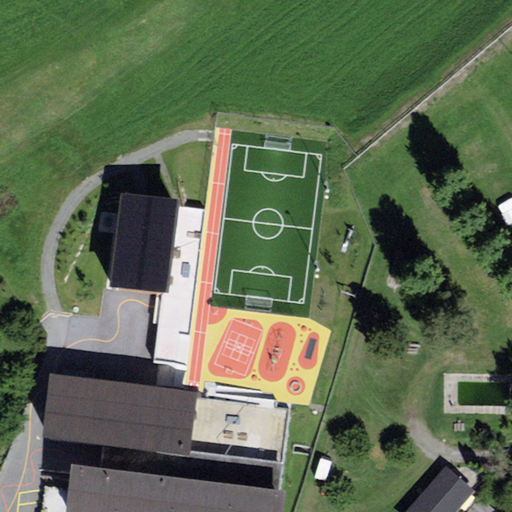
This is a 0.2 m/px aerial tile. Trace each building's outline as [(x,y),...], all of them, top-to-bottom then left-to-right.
[(88,253),(72,251),(69,282),(84,284),(88,253)] [(89,360),(77,358),(75,371),(87,373),(89,360)] [(195,388),(47,370),(39,435),(186,453),(187,449),(194,392),(195,388)] [(290,404),(194,392),(187,449),(283,461),(290,404)] [(125,470),(68,463),(61,511),(279,511),(282,489),(125,470)] [(453,511),(473,489),(445,465),(404,511),(453,511)] [(498,511),(499,511),(483,493),(465,508),(468,511),(498,511)]
